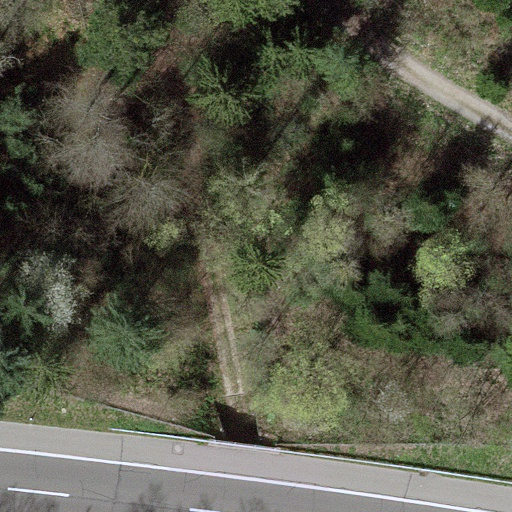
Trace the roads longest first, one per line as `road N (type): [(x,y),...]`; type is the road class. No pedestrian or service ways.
road 1 (track): [(147,0),(241,445)]
road 2 (track): [(511,140),(401,75),(350,34),(324,0)]
road 3 (motorway): [(217,511),(0,485)]
